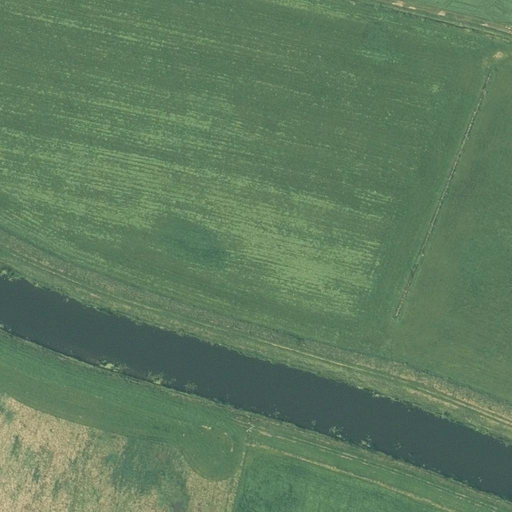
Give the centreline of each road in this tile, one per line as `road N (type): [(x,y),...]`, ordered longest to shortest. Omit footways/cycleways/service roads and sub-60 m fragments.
road 1 (track): [(0,241),(82,284),(511,425)]
road 2 (track): [(376,0),(511,31)]
